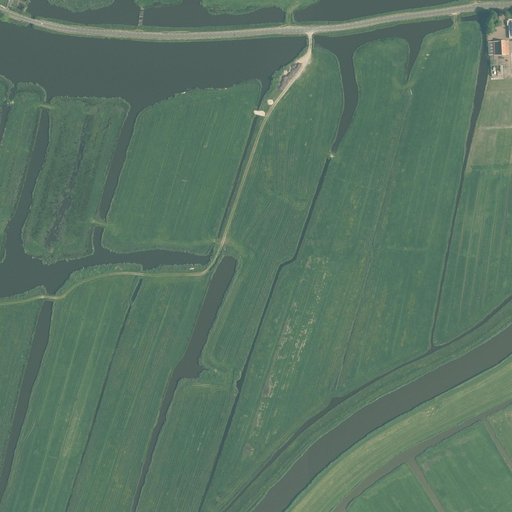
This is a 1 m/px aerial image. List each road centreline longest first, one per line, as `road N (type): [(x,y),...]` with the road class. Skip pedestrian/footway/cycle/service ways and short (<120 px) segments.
road 1 (tertiary): [(511,3),(310,31),(179,36),(70,29),(0,10)]
road 2 (track): [(0,305),(62,298),(93,276),(208,269),(262,123),(307,57),(310,31)]
